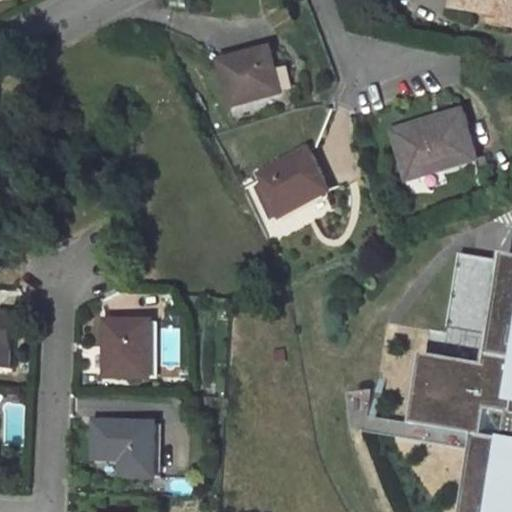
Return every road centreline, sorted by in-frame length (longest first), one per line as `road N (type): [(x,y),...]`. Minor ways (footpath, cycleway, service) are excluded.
road 1 (residential): [(88,259),(57,310),(46,511)]
road 2 (residential): [(435,73),(351,65),(326,0)]
